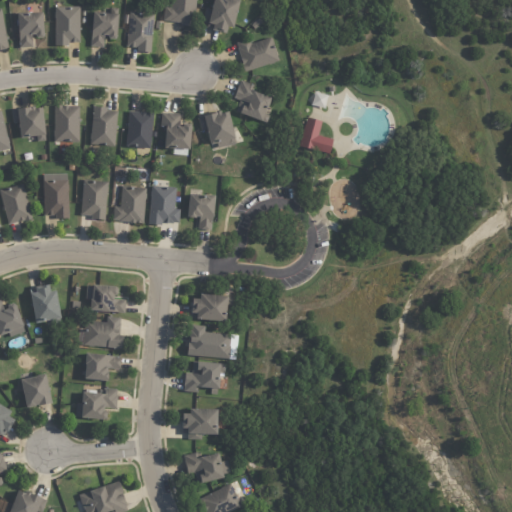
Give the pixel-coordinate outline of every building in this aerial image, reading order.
[(163,24),(194,24),(195,0),(170,0),(171,8),(163,7),(163,24)] [(206,9),(202,29),(229,34),(236,0),(212,0),(210,10),(206,9)] [(54,44),(80,44),(79,7),(54,7),(54,44)] [(91,12),(90,47),(103,47),(103,38),(116,38),(117,8),(110,8),(109,13),(91,12)] [(17,13),(18,48),(32,48),(31,37),(43,36),(43,12),(17,13)] [(153,13),(128,12),(126,47),(136,48),(136,52),(151,53),(153,13)] [(235,46),(244,72),(278,61),(270,36),(235,46)] [(78,142),(79,107),(54,106),(53,142),(78,142)] [(44,141),(43,107),(10,109),(11,123),(18,123),(19,138),(36,137),(36,141),(44,141)] [(116,110),(91,109),(90,145),(115,146),(116,110)] [(148,149),(154,114),(129,110),(124,146),(148,149)] [(227,111),(197,118),(200,131),(205,130),(210,149),(234,143),(227,111)] [(0,151),(10,149),(0,113),(0,151)] [(163,148),(190,149),(191,126),(179,125),(180,114),(160,113),(159,126),(164,126),(163,148)] [(306,117),(304,123),(298,146),(327,154),(331,139),(316,135),(320,121),(306,117)] [(67,174),(42,175),(43,217),(68,217),(67,174)] [(104,219),(108,182),(83,180),(79,216),(104,219)] [(1,188),(4,224),(29,221),(25,186),(1,188)] [(175,187),(149,186),(148,223),(179,225),(179,210),(174,209),(175,187)] [(144,223),(145,188),(120,187),(119,207),(112,206),(112,222),(144,223)] [(197,230),(211,230),(212,195),(187,195),(187,217),(197,218),(197,230)] [(86,285),(85,300),(89,300),(89,311),(124,313),(125,300),(116,300),(117,287),(86,285)] [(29,288),(34,322),(60,319),(56,291),(49,292),(48,286),(29,288)] [(190,319),(224,320),(225,307),(231,308),(231,297),(191,296),(190,319)] [(23,332),(15,303),(3,306),(0,298),(0,335),(7,333),(8,337),(23,332)] [(81,321),(80,346),(121,348),(122,335),(119,335),(120,318),(105,317),(105,322),(81,321)] [(203,333),(204,326),(189,326),(188,356),(228,358),(229,334),(203,333)] [(83,379),(107,381),(108,369),(119,370),(120,356),(84,355),(83,379)] [(224,364),(192,362),(191,373),(184,373),(183,392),(197,392),(197,388),(217,389),(218,372),(224,372),(224,364)] [(51,403),(44,374),(19,380),(26,408),(51,403)] [(117,390),(103,389),(103,394),(81,392),(81,404),(75,404),(75,418),(104,419),(105,408),(116,408),(117,390)] [(0,406),(0,439),(14,414),(0,406)] [(216,410),(183,411),(183,440),(201,440),(200,435),(216,434),(216,410)] [(217,453),(197,458),(195,452),(182,456),(186,475),(193,473),(195,483),(229,476),(226,460),(219,462),(217,453)] [(74,495),(78,511),(104,511),(109,511),(124,511),(128,511),(119,482),(74,495)] [(231,511),(240,509),(231,485),(199,497),(203,511),(231,511)] [(8,511),(42,511),(46,500),(16,490),(8,511)]
